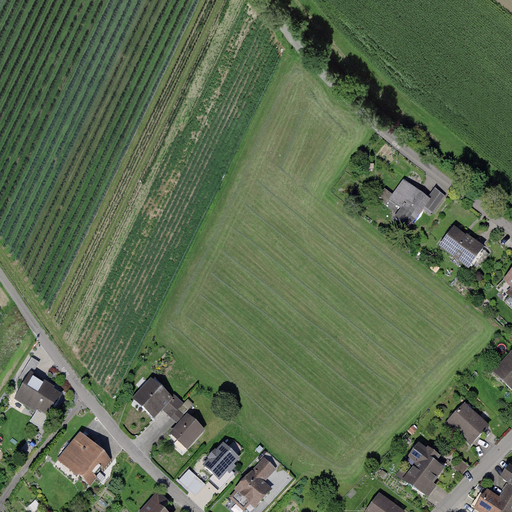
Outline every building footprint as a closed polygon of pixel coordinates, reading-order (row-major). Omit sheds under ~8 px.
[(428,199),(400,180),(384,203),(411,223),(428,199)] [(436,211),(447,196),(437,190),(427,204),(436,211)] [(484,247),(451,224),(438,243),(471,266),(484,247)] [(511,358),(494,376),(511,395),(511,358)] [(61,394),(29,375),(13,403),(45,422),(61,394)] [(152,422),(172,398),(150,381),(130,404),(152,422)] [(493,432),(465,406),(444,428),(472,454),(493,432)] [(185,453),(204,431),(188,417),(168,439),(185,453)] [(108,458),(79,434),(56,461),(85,486),(108,458)] [(198,471),(216,486),(238,461),(220,446),(198,471)] [(398,485),(424,505),(450,470),(424,450),(398,485)] [(180,479),(196,494),(207,484),(190,468),(180,479)] [(511,504),(511,473),(498,495),(511,504)] [(229,496),(247,511),(266,490),(249,474),(229,496)] [(511,511),(511,504),(498,495),(487,511),(511,511)] [(170,511),(155,497),(140,511),(170,511)] [(399,511),(381,497),(368,511),(399,511)]
